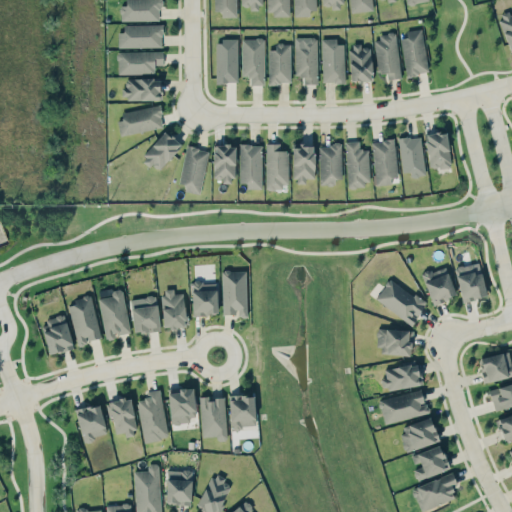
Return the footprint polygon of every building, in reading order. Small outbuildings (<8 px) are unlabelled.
[(160,20),(159,0),(125,0),(126,5),(120,5),(120,20),(160,20)] [(236,0),(213,0),(214,10),(221,10),(221,16),(237,16),(236,0)] [(241,0),(241,5),(249,5),(250,10),(262,10),(261,0),(241,0)] [(289,14),(289,0),(266,0),(267,15),(289,14)] [(293,0),(294,16),(310,15),(309,10),(317,10),(316,0),(293,0)] [(349,0),(351,13),(374,10),(372,0),(349,0)] [(511,13),(510,14),(509,10),(498,14),(511,51),(511,50),(511,13)] [(161,24),(123,25),(124,32),(118,32),(118,47),(162,46),(161,24)] [(401,37),(405,75),(428,72),(422,28),(406,30),(407,37),(401,37)] [(399,78),(397,34),(374,35),(376,73),(387,72),(387,78),(399,78)] [(295,76),(303,76),(303,83),(317,83),(316,36),(294,37),(295,76)] [(264,38),(241,38),(241,76),(250,76),(250,84),(264,84),(264,38)] [(344,43),(336,44),(336,38),(321,38),(322,82),(345,82),(344,43)] [(216,83),(238,82),(237,39),(215,40),(216,83)] [(268,83),(290,83),(290,43),(275,43),(275,49),(268,49),(268,83)] [(350,81),(372,80),(371,44),(349,45),(350,81)] [(117,73),(155,73),(155,64),(163,64),(163,51),(117,51),(117,73)] [(160,99),(160,77),(123,78),(123,99),(160,99)] [(122,135),(163,126),(158,104),(117,113),(122,135)] [(157,171),(180,145),(165,131),(141,157),(157,171)] [(424,134),(430,169),(451,166),(446,131),(424,134)] [(398,138),(402,176),(424,173),(420,135),(398,138)] [(394,139),(371,141),(375,184),(398,181),(394,139)] [(368,149),(359,149),(359,140),(345,141),(347,187),(369,187),(368,149)] [(288,187),(288,150),(280,150),(280,143),(265,143),(266,187),(288,187)] [(234,144),(213,145),(214,179),(222,179),(222,183),(235,183),(234,144)] [(261,188),(262,144),(239,144),(239,182),(246,182),(246,188),(261,188)] [(342,178),(341,144),(318,144),(319,185),(335,185),(335,179),(342,178)] [(293,145),(294,183),(306,183),(306,178),(314,178),(314,145),(293,145)] [(207,149),(184,146),(180,183),(185,184),(184,191),(201,193),(207,149)] [(462,301),(486,295),(479,263),(454,269),(462,301)] [(456,295),(445,265),(421,274),(432,304),(456,295)] [(247,316),(245,270),(221,270),(222,314),(236,314),(237,316),(247,316)] [(374,299),(411,324),(426,303),(389,278),(374,299)] [(191,282),(192,315),(217,314),(216,281),(191,282)] [(106,340),(115,338),(114,334),(129,331),(121,288),(111,290),(112,295),(98,298),(106,340)] [(184,293),(173,293),(173,288),(161,289),(163,327),(185,326),(184,293)] [(128,299),(134,333),(160,329),(154,295),(128,299)] [(66,302),(78,345),(88,343),(87,340),(101,337),(90,296),(66,302)] [(48,354),(72,348),(64,316),(40,321),(48,354)] [(412,329),(378,328),(377,353),(411,355),(412,329)] [(511,375),(511,364),(509,351),(478,357),(483,382),(511,375)] [(384,367),(385,377),(381,378),(382,389),(420,384),(417,362),(384,367)] [(511,382),(488,390),(494,410),(511,405),(511,382)] [(194,387),(168,388),(169,421),(195,421),(194,387)] [(168,438),(159,389),(145,391),(146,397),(136,399),(144,442),(168,438)] [(378,399),(384,423),(429,412),(427,403),(424,404),(420,389),(378,399)] [(230,427),(255,426),(253,394),(228,395),(230,427)] [(199,397),(201,437),(216,436),(216,440),(226,439),(224,396),(199,397)] [(109,401),(115,433),(124,432),(125,436),(136,434),(129,397),(109,401)] [(83,440),(107,433),(98,403),(74,410),(83,440)] [(511,437),(511,413),(496,418),(503,441),(511,437)] [(398,428),(407,451),(438,440),(429,416),(398,428)] [(411,455),(415,466),(412,467),(417,480),(449,468),(439,444),(411,455)] [(134,471),(134,511),(160,511),(159,463),(147,463),(147,470),(134,471)] [(191,504),(192,470),(166,469),(165,503),(191,504)] [(456,485),(453,473),(411,486),(419,511),(455,499),(451,487),(456,485)] [(218,511),(232,483),(212,474),(197,506),(210,511),(218,511)] [(253,511),(243,500),(229,511),(253,511)] [(130,511),(130,503),(105,505),(105,511),(130,511)]
